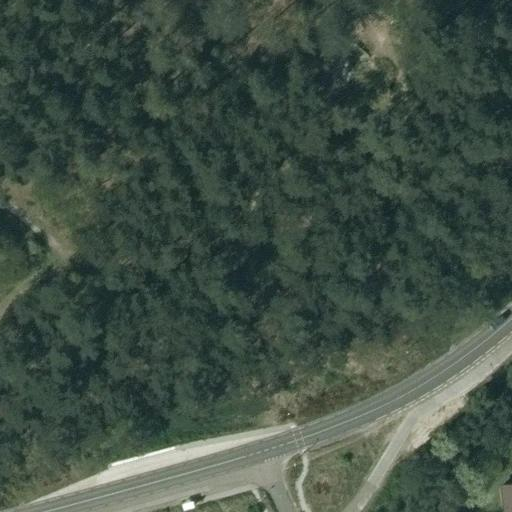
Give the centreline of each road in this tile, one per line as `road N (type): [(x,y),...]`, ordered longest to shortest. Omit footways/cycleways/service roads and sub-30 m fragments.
road 1 (tertiary): [(263,451),(395,400),(511,318)]
road 2 (tertiary): [(47,511),(263,451)]
